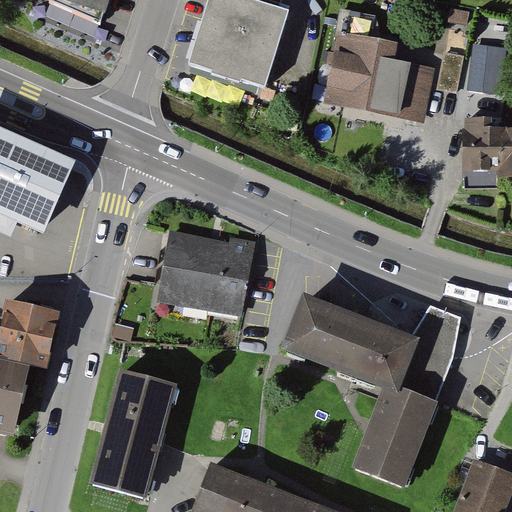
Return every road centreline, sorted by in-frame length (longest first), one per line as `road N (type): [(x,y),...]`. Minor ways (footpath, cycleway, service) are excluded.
road 1 (primary): [(511,296),(356,246),(127,146)]
road 2 (residential): [(47,511),(127,146)]
road 3 (residential): [(127,146),(127,114),(163,0)]
road 4 (primary): [(127,146),(0,94)]
